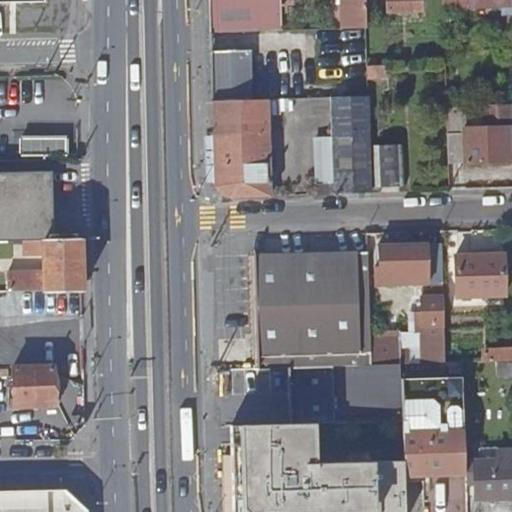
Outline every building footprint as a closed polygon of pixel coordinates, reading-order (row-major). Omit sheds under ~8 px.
[(212,0),(213,30),(261,29),(261,23),(259,0),(212,0)] [(290,0),(259,0),(261,23),(291,23),(290,0)] [(347,0),(348,26),(367,25),(365,0),(347,0)] [(389,0),(389,10),(410,9),(410,4),(425,4),(424,0),(389,0)] [(511,0),(445,0),(445,4),(500,3),(500,1),(503,1),(503,11),(511,10),(511,0)] [(214,50),(215,68),(256,67),(255,49),(214,50)] [(368,60),(368,79),(385,78),(385,66),(376,67),(376,60),(368,60)] [(215,68),(215,100),(257,99),(256,67),(215,68)] [(320,194),(372,192),(369,95),(336,96),(337,133),(319,133),(320,194)] [(233,197),(273,195),(270,110),(294,109),(294,98),(257,99),(215,100),(217,162),(218,183),(233,197)] [(448,110),(450,165),(511,162),(511,107),(489,108),(488,128),(472,129),(472,109),(448,110)] [(24,134),(23,153),(67,154),(67,135),(24,134)] [(377,147),(378,186),(408,186),(406,147),(377,147)] [(44,239),(51,238),(50,167),(0,168),(0,239),(9,239),(25,239),(44,239)] [(80,254),(80,238),(51,238),(44,239),(45,270),(10,270),(10,290),(81,288),(80,254)] [(25,239),(9,239),(9,253),(25,253),(25,239)] [(445,269),(445,245),(410,246),(410,239),(397,239),(397,246),(381,246),(381,258),(375,258),(376,271),(381,271),(382,285),(414,284),(414,270),(445,269)] [(372,363),(372,353),(371,299),(369,250),(366,250),(255,253),(257,303),(258,339),(258,348),(259,367),(290,366),(372,363)] [(506,294),(505,254),(459,254),(459,295),(506,294)] [(496,360),(511,359),(511,349),(496,349),(496,360)] [(447,361),(447,351),(417,352),(417,362),(447,361)] [(417,352),(372,353),(372,363),(403,363),(417,362),(417,352)] [(41,362),(41,354),(33,355),(33,363),(14,363),(14,402),(55,401),(54,362),(41,362)] [(291,422),(405,419),(403,363),(372,363),(290,366),(290,395),(291,422)] [(467,456),(465,376),(404,377),(405,419),(408,475),(468,473),(467,456)] [(406,511),(406,461),(318,463),(317,424),(291,425),(230,427),(230,436),(232,511),(406,511)] [(468,473),(468,477),(478,477),(479,498),(511,496),(511,455),(467,456),(468,473)] [(0,511),(87,511),(88,511),(65,492),(0,493),(0,511)]
